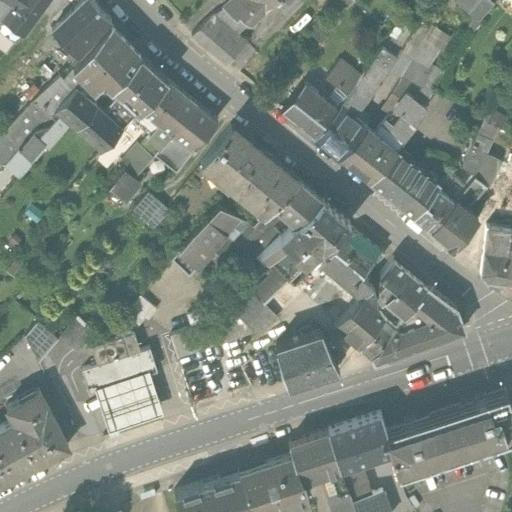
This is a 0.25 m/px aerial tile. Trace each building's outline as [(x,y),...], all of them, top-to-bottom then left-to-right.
[(16,0),(14,3),(11,0),(0,14),(0,30),(15,41),(45,0),(16,0)] [(0,0),(0,14),(11,0),(14,3),(16,0),(0,0)] [(80,0),(51,28),(76,54),(110,17),(93,0),(80,0)] [(191,34),(226,63),(247,41),(237,33),(246,20),(235,12),(240,6),(233,0),(228,0),(226,3),(213,12),(191,34)] [(257,14),(270,0),(250,0),(243,8),(240,6),(235,12),(246,20),(257,14)] [(456,0),(476,17),(491,0),(456,0)] [(307,1),(264,46),(277,59),(304,30),(316,17),(320,13),(307,1)] [(392,48),(395,45),(397,46),(411,23),(399,15),(381,42),(392,48)] [(320,43),(332,30),(316,17),(304,30),(320,43)] [(419,18),(390,68),(400,74),(391,90),(401,96),(406,87),(424,102),(443,66),(431,60),(446,33),(419,18)] [(110,22),(62,76),(71,84),(86,96),(102,77),(111,84),(138,52),(110,22)] [(380,41),(359,75),(340,102),(351,111),(358,101),(361,101),(386,67),(395,50),(392,48),(381,42),(380,41)] [(277,59),(264,46),(246,65),(260,76),(277,59)] [(137,108),(140,105),(166,77),(138,52),(111,84),(137,108)] [(337,83),(325,98),(337,107),(340,102),(359,75),(338,57),(325,73),(337,83)] [(95,103),(86,96),(71,84),(62,76),(59,73),(37,93),(19,112),(35,128),(48,124),(52,127),(50,129),(55,134),(68,117),(76,125),(95,103)] [(140,105),(157,118),(171,130),(196,101),(166,77),(140,105)] [(280,108),(314,134),(337,107),(325,98),(302,80),(280,108)] [(460,163),(473,173),(485,182),(489,184),(502,158),(483,149),(510,92),(496,85),(460,163)] [(341,155),(370,178),(396,148),(394,146),(413,123),(424,102),(406,87),(401,96),(374,129),(366,123),(341,155)] [(196,101),(171,130),(193,148),(216,118),(196,101)] [(314,134),(341,155),(366,123),(351,111),(340,102),(337,107),(314,134)] [(120,127),(95,103),(76,125),(102,147),(120,127)] [(0,164),(18,146),(35,128),(19,112),(0,133),(0,164)] [(119,162),(124,166),(133,174),(152,152),(171,130),(157,118),(154,122),(155,123),(139,142),(137,140),(119,162)] [(200,160),(233,187),(244,174),(241,172),(261,148),(230,123),(200,160)] [(47,142),(55,134),(50,129),(52,127),(48,124),(35,128),(18,146),(29,156),(44,139),(47,142)] [(175,170),(193,148),(171,130),(152,152),(175,170)] [(298,178),(261,148),(241,172),(244,174),(233,187),(263,211),(272,203),(298,178)] [(370,178),(412,212),(435,183),(437,180),(396,148),(370,178)] [(138,178),(133,174),(124,166),(108,184),(123,197),(138,178)] [(437,180),(435,183),(452,196),(453,194),(465,182),(447,169),(437,180)] [(473,173),(465,182),(453,194),(464,204),(470,199),(485,182),(473,173)] [(298,178),(272,203),(281,210),(294,221),(320,197),(298,178)] [(412,212),(429,225),(452,196),(435,183),(412,212)] [(147,189),(131,207),(152,225),(168,207),(147,189)] [(464,204),(453,194),(452,196),(429,225),(452,244),(476,213),(464,204)] [(349,221),(320,197),(294,221),(281,233),(279,232),(256,253),(262,261),(273,252),(279,260),(279,262),(281,264),(250,289),(260,302),(286,280),(349,221)] [(43,212),(31,202),(23,211),(35,221),(43,212)] [(256,253),(279,232),(270,223),(281,210),(272,203),(263,211),(251,222),(217,202),(192,229),(170,255),(187,271),(211,247),(219,254),(232,241),(256,253)] [(485,278),(511,281),(511,228),(508,227),(486,223),(480,271),(485,278)] [(404,311),(412,301),(426,283),(392,255),(379,271),(383,275),(374,287),(378,291),(374,296),(386,305),(390,301),(404,311)] [(22,264),(12,256),(2,268),(12,276),(22,264)] [(374,296),(371,281),(358,295),(357,296),(380,315),(382,313),(374,296)] [(177,355),(254,330),(243,318),(260,302),(250,289),(246,283),(223,298),(234,310),(169,332),(177,355)] [(455,305),(426,283),(412,301),(428,314),(395,327),(395,322),(370,353),(372,360),(463,328),(455,305)] [(138,292),(122,311),(137,323),(144,315),(147,317),(156,306),(138,292)] [(333,322),(358,344),(380,315),(357,296),(333,322)] [(395,322),(382,313),(380,315),(358,344),(370,353),(395,322)] [(77,314),(60,333),(77,348),(93,329),(77,314)] [(23,333),(37,360),(57,337),(37,318),(23,333)] [(321,328),(273,343),(285,380),(337,364),(321,328)] [(133,329),(90,343),(96,362),(80,367),(88,390),(156,368),(149,345),(139,348),(133,329)] [(154,386),(148,367),(94,385),(100,404),(107,428),(161,410),(154,386)] [(6,404),(13,418),(35,460),(68,444),(38,387),(6,404)] [(403,420),(383,427),(390,449),(396,469),(511,431),(511,410),(505,388),(484,394),(483,392),(478,394),(474,395),(475,397),(413,417),(412,413),(407,415),(402,417),(403,420)] [(360,458),(390,449),(383,427),(377,410),(327,427),(339,465),(360,458)] [(0,478),(35,460),(13,418),(0,424),(0,478)] [(331,467),(339,465),(327,427),(287,439),(291,451),(300,478),(323,470),(331,467)] [(291,451),(237,468),(251,511),(253,511),(306,495),(300,478),(291,451)] [(360,458),(339,465),(346,484),(354,511),(388,511),(390,511),(382,488),(371,492),(360,458)] [(354,511),(346,484),(336,487),(331,467),(323,470),(329,490),(327,490),(334,511),(354,511)] [(251,511),(237,468),(228,471),(172,489),(179,511),(251,511)]
